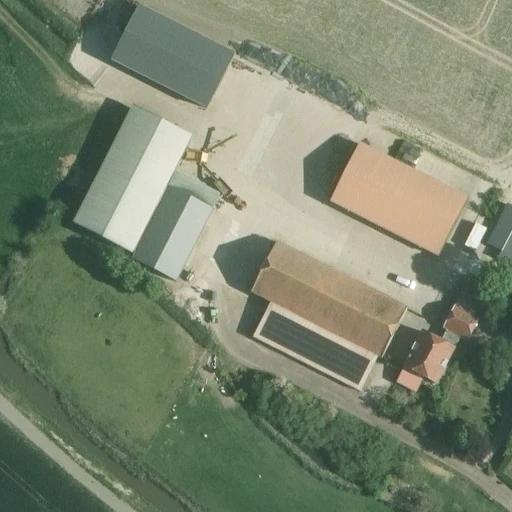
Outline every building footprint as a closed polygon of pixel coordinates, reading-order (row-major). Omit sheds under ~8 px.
[(137,8),(110,61),(206,109),(233,56),(137,8)] [(75,223),(134,253),(191,141),(132,111),(75,223)] [(359,145),(329,203),(438,258),(468,199),(359,145)] [(173,284),(212,210),(169,188),(131,262),(173,284)] [(360,395),(378,359),(382,361),(407,311),(275,245),(250,295),(271,305),(253,341),(360,395)] [(454,308),(443,329),(446,331),(440,343),(422,333),(403,369),(435,385),(460,338),(467,342),(478,320),(454,308)]
